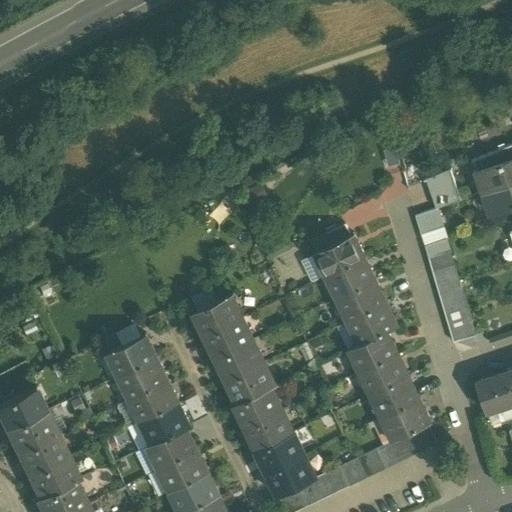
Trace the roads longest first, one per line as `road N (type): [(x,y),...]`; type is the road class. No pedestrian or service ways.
road 1 (residential): [(443,373),(391,203)]
road 2 (residential): [(483,497),(443,373)]
